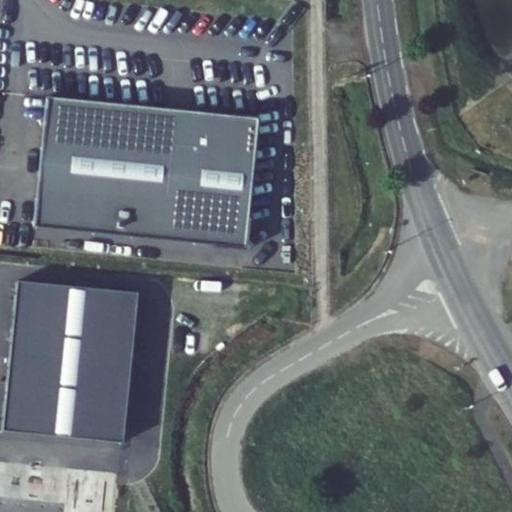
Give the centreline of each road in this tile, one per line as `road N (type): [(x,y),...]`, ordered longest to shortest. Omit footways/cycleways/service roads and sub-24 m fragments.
road 1 (unclassified): [(236,511),(227,438),(251,393),(361,326),(456,283)]
road 2 (tertiary): [(456,283),(411,173),(376,0)]
road 3 (tertiary): [(511,390),(456,283)]
